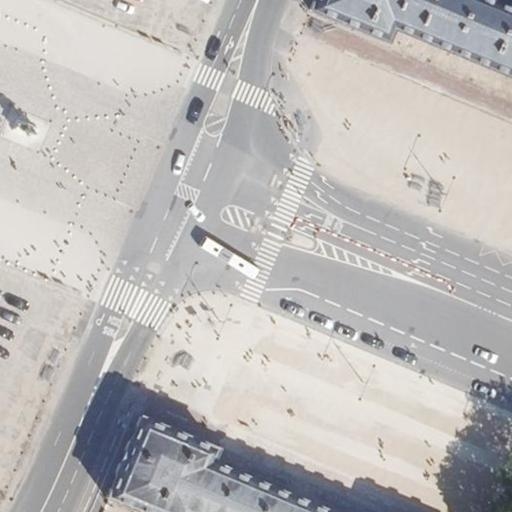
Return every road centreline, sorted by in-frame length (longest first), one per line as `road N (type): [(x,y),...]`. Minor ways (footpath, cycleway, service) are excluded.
road 1 (primary): [(162,230),(263,272),(317,270),(511,352)]
road 2 (primary): [(511,292),(193,158)]
road 3 (residential): [(95,382),(387,511)]
road 4 (residential): [(511,108),(293,19)]
road 5 (unknown): [(177,194),(0,124)]
road 6 (primary): [(193,158),(260,0)]
road 7 (secondary): [(95,382),(162,230)]
road 8 (secondary): [(37,511),(95,382)]
